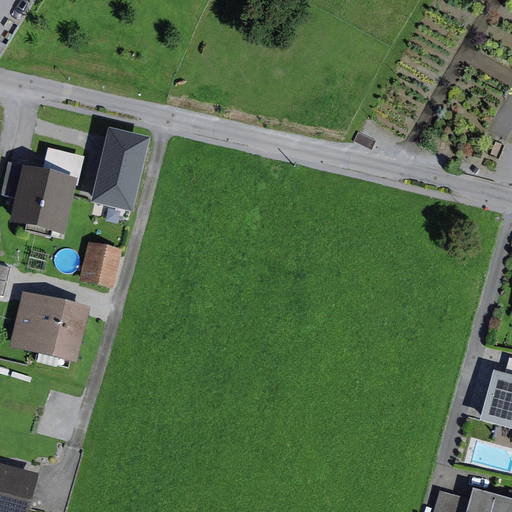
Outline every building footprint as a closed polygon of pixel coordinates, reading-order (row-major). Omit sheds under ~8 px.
[(24,197),(18,222),(73,234),(86,177),(16,161),(8,194),(24,197)] [(130,250),(95,241),(85,280),(120,289),(130,250)] [(13,256),(0,251),(0,280),(5,282),(11,262),(13,256)] [(31,291),(18,346),(84,362),(98,307),(31,291)] [(511,372),(503,370),(490,419),(511,425),(511,372)] [(511,445),(481,442),(479,465),(511,468),(511,445)] [(21,466),(0,460),(0,511),(36,511),(47,473),(21,466)] [(511,511),(511,495),(483,487),(479,500),(475,511),(511,511)] [(447,491),(441,511),(475,511),(479,500),(447,491)]
